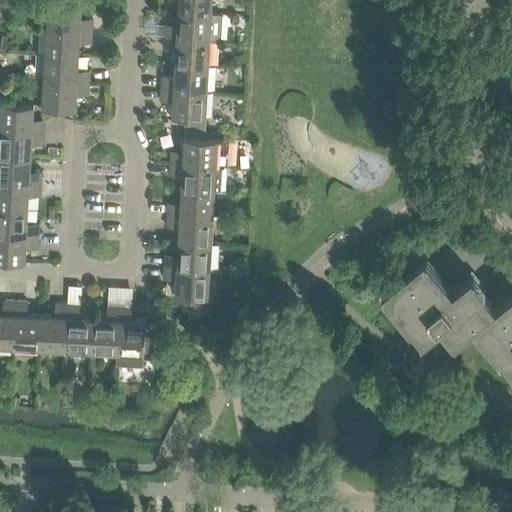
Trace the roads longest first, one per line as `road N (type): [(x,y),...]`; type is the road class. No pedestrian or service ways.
road 1 (residential): [(24,483),(387,505),(393,511)]
road 2 (residential): [(511,220),(479,166),(475,0)]
road 3 (residential): [(125,135),(139,136),(132,274),(72,270)]
road 4 (residential): [(72,270),(78,133),(125,135)]
road 5 (residential): [(125,135),(133,0)]
